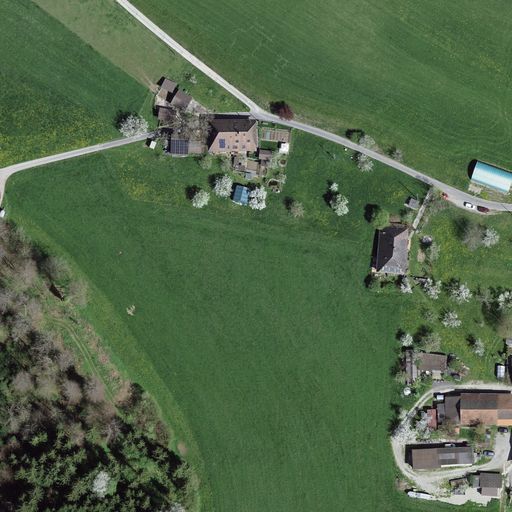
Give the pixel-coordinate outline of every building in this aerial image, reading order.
[(175,92),(177,82),(165,78),(162,88),(175,92)] [(158,94),(170,100),(173,94),(161,88),(158,94)] [(193,100),(180,93),(173,104),(187,112),(193,100)] [(172,113),(162,111),(160,119),(170,122),(172,113)] [(252,127),(209,127),(209,150),(252,150),(252,127)] [(199,142),(172,140),(171,154),(198,156),(199,142)] [(508,193),(511,181),(511,172),(478,161),(471,180),(508,193)] [(234,200),(248,203),(252,188),(238,185),(234,200)] [(416,209),(420,202),(411,198),(408,206),(416,209)] [(387,226),(380,226),(376,272),(405,275),(409,226),(405,226),(405,224),(388,223),(387,226)] [(473,322),(476,307),(469,306),(467,321),(473,322)] [(417,350),(406,350),(406,378),(408,378),(408,385),(415,385),(415,378),(417,378),(417,350)] [(445,373),(447,356),(421,353),(419,370),(445,373)] [(511,393),(461,394),(461,397),(437,397),(437,400),(430,400),(430,410),(427,410),(428,432),(436,432),(436,409),(438,409),(438,422),(446,422),(446,425),(438,425),(438,435),(459,434),(459,426),(511,424),(511,393)] [(455,448),(412,450),(413,470),(442,468),(441,465),(475,464),(475,462),(477,462),(477,460),(481,459),(481,454),(477,455),(477,452),(474,453),(474,447),(471,447),(471,444),(467,444),(467,447),(463,447),(462,444),(455,444),(455,448)] [(502,474),(480,473),(480,476),(473,476),(472,488),(484,488),(484,493),(497,494),(497,488),(502,488),(502,474)]
